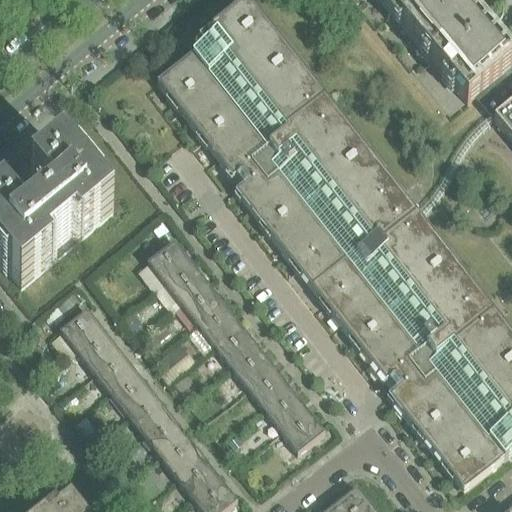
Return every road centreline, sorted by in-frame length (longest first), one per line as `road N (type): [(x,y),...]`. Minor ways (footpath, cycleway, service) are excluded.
road 1 (residential): [(424,511),(370,445),(284,511)]
road 2 (tertiary): [(0,117),(139,0)]
